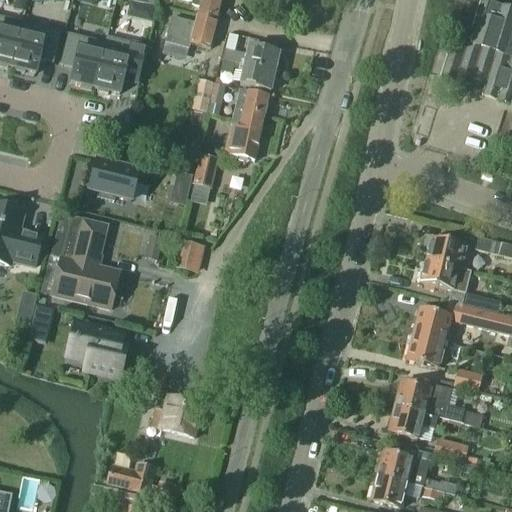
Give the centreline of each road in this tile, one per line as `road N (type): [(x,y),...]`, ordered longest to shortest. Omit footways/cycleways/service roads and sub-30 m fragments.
road 1 (residential): [(223,511),(361,0)]
road 2 (residential): [(288,511),(375,166)]
road 3 (residential): [(0,96),(66,113),(47,187),(0,175)]
road 4 (residential): [(375,166),(403,0)]
road 5 (residential): [(511,212),(375,166)]
